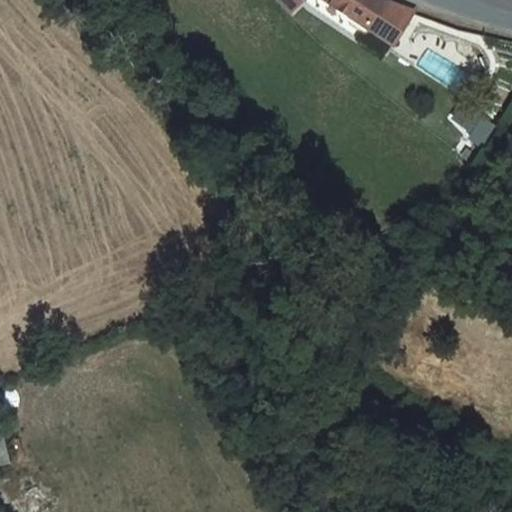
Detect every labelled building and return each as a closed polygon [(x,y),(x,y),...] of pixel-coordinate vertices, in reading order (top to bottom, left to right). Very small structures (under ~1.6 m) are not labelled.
[(273,0),(269,10),(300,26),(314,0),(273,0)] [(338,13),(314,0),(300,26),(296,32),(321,45),(338,13)] [(338,13),(321,45),(333,51),(336,45),(360,58),(374,31),(338,13)] [(404,41),(374,31),(360,58),(359,61),(386,75),(404,41)] [(321,45),(296,32),(307,47),(317,53),(321,45)] [(333,51),(321,45),(317,53),(338,63),(342,56),(357,64),(359,61),(360,58),(336,45),(333,51)] [(488,144),(474,163),(490,175),(504,156),(488,144)]
